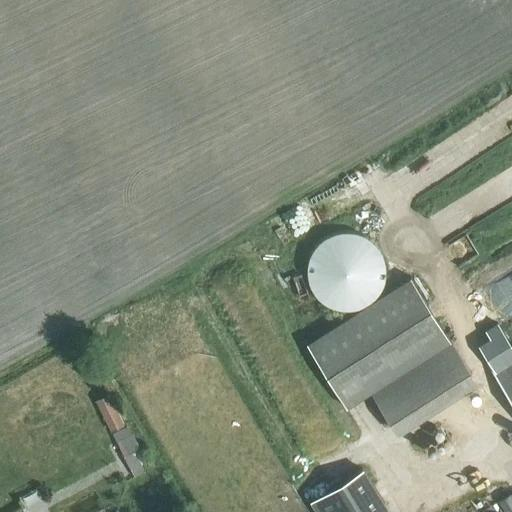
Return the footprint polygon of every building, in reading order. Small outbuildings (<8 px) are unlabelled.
[(355,234),(348,233),(341,233),(334,235),(328,237),(322,241),(317,245),(312,251),(309,257),(307,263),(306,270),(307,277),(308,284),(311,290),(315,296),(320,301),(325,305),(332,307),(338,309),(345,310),(352,309),(359,307),(365,304),(370,300),(375,295),(379,289),(381,283),(383,276),(383,269),(382,263),(380,256),(377,250),(372,245),(367,240),(361,237),(355,234)] [(452,340),(370,391),(398,435),(479,384),(452,340)] [(511,350),(488,366),(511,402),(511,350)] [(113,428),(127,421),(110,390),(96,397),(113,428)] [(127,426),(112,434),(116,442),(131,434),(127,426)] [(134,451),(124,457),(134,477),(145,472),(134,451)] [(392,511),(364,467),(313,499),(321,511),(392,511)] [(511,511),(511,489),(497,499),(506,511),(511,511)]
